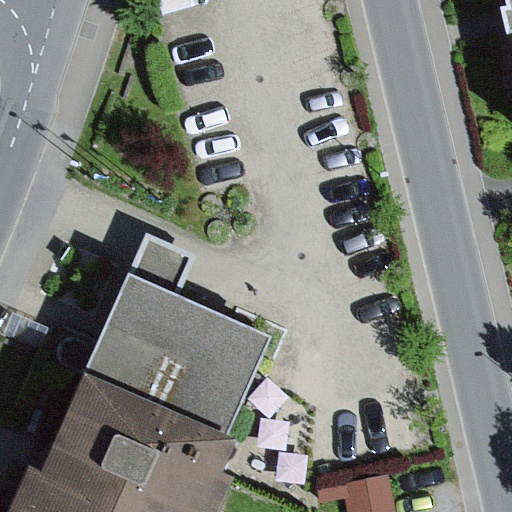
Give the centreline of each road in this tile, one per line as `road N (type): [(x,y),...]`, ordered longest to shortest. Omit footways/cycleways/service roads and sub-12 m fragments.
road 1 (residential): [(511,511),(390,0)]
road 2 (residential): [(57,0),(0,186)]
